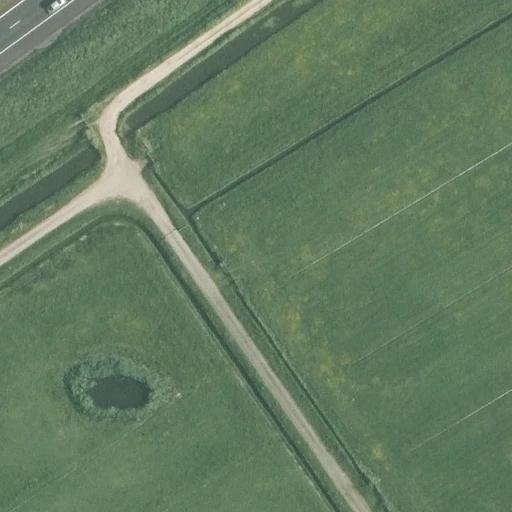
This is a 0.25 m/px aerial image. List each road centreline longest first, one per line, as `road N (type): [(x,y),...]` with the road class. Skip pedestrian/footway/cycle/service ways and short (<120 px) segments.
road 1 (unclassified): [(0,247),(99,185),(124,180),(360,511)]
road 2 (track): [(124,180),(110,140),(116,105),(265,0)]
